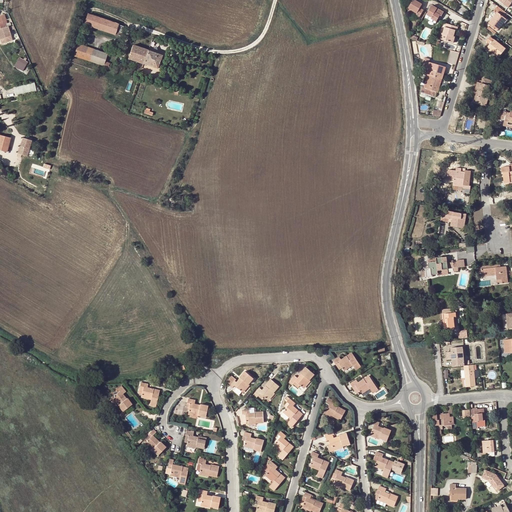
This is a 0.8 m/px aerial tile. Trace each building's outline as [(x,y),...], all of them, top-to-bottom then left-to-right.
[(411,0),(408,7),(412,10),(416,13),(415,15),(418,17),(422,10),(419,8),(421,4),(415,0),(411,0)] [(432,5),(427,14),(431,17),(430,18),(436,22),(438,18),(440,15),(442,16),(444,12),(432,5)] [(497,14),(488,24),(497,31),(506,19),(504,18),(507,15),(497,8),(494,11),(497,14)] [(0,39),(11,36),(4,14),(0,15),(0,39)] [(124,26),(88,14),(85,24),(121,36),(124,26)] [(431,17),(427,14),(425,17),(435,23),(436,22),(430,18),(431,17)] [(441,39),(452,42),(453,37),(456,31),(457,31),(457,27),(446,23),(443,33),(441,39)] [(11,36),(0,39),(1,44),(13,40),(11,36)] [(490,45),(487,48),(485,51),(489,54),(492,52),(499,57),(505,49),(494,40),(490,37),(486,42),(490,45)] [(108,54),(78,44),(74,56),(103,66),(102,69),(105,69),(108,67),(110,63),(105,61),(108,54)] [(128,58),(137,61),(143,63),(148,50),(133,45),(128,58)] [(162,55),(151,51),(148,50),(143,63),(144,64),(157,68),(162,55)] [(458,53),(450,51),(447,63),(455,65),(458,53)] [(25,70),(29,61),(20,57),(16,66),(25,70)] [(430,59),(424,58),(422,67),(427,69),(429,62),(430,59)] [(422,87),(420,92),(431,95),(435,97),(436,92),(437,92),(441,81),(439,80),(440,78),(442,73),(444,74),(446,67),(429,62),(427,69),(426,74),(428,74),(423,88),(422,87)] [(476,82),(473,90),(475,90),(477,91),(476,93),(474,102),(482,104),(485,93),(487,93),(489,85),(491,86),(492,81),(483,78),(481,83),(476,82)] [(16,92),(17,95),(36,90),(34,83),(13,87),(14,92),(16,92)] [(483,106),(487,93),(485,93),(482,104),(474,102),(473,103),(483,106)] [(44,94),(0,103),(0,108),(5,107),(6,108),(13,107),(13,106),(45,99),(44,94)] [(503,126),(511,127),(511,112),(510,113),(502,111),(500,119),(504,120),(503,126)] [(11,138),(0,134),(0,154),(5,156),(11,138)] [(27,156),(32,140),(23,137),(17,153),(27,156)] [(509,175),(511,174),(511,164),(509,165),(509,166),(501,167),(501,172),(503,173),(504,183),(510,182),(509,175)] [(454,175),(453,183),(464,184),(463,185),(470,185),(471,171),(465,170),(465,172),(461,172),(461,168),(456,167),(455,175),(454,175)] [(466,214),(442,210),(441,218),(452,220),(451,226),(464,228),(466,214)] [(429,262),(429,268),(425,269),(426,271),(426,277),(432,277),(432,275),(439,274),(438,271),(448,269),(453,269),(454,271),(458,271),(458,267),(457,268),(457,267),(457,262),(453,263),(447,263),(446,257),(442,257),(436,258),(436,262),(433,262),(433,259),(430,260),(431,262),(429,262)] [(457,268),(458,267),(464,267),(463,259),(456,260),(457,262),(457,267),(457,268)] [(500,267),(481,269),(482,276),(496,274),(497,280),(501,279),(502,283),(508,283),(506,267),(500,267)] [(442,309),(442,314),(445,314),(446,323),(442,323),(443,328),(454,328),(454,325),(458,325),(458,317),(456,317),(456,313),(457,313),(457,309),(454,309),(453,309),(442,309)] [(467,330),(458,331),(459,339),(468,338),(467,330)] [(451,352),(450,352),(451,359),(452,367),(464,366),(462,346),(451,348),(451,352)] [(333,361),(335,364),(338,362),(341,368),(343,371),(352,365),(356,370),(361,367),(352,353),(341,360),(339,357),(333,361)] [(476,364),(464,366),(465,370),(465,378),(466,387),(475,386),(474,370),(476,370),(476,364)] [(292,385),(293,384),(295,382),(298,385),(302,388),(309,380),(314,374),(305,367),(300,373),(301,373),(297,378),(294,376),(288,382),(292,385)] [(234,386),(241,392),(248,384),(253,379),(244,371),(240,377),(240,378),(236,382),(233,380),(228,385),(232,388),(234,386)] [(356,380),(350,384),(352,387),(355,385),(361,394),(369,389),(373,393),(378,390),(369,376),(358,383),(356,380)] [(256,398),(257,396),(260,393),(263,397),(267,400),(273,392),(278,386),(270,379),(265,386),(262,390),(259,388),(253,395),(256,398)] [(141,382),(140,387),(143,387),(142,393),(141,397),(151,399),(149,405),(156,407),(159,390),(154,389),(147,387),(148,384),(141,382)] [(120,391),(112,397),(118,405),(123,411),(132,404),(127,398),(126,399),(122,394),(126,391),(121,386),(118,388),(120,391)] [(289,405),(287,408),(283,412),(291,419),(287,423),(291,427),(302,415),(293,406),(295,403),(287,396),(284,400),(287,402),(289,405)] [(190,404),(188,413),(197,415),(205,417),(207,406),(200,404),(200,405),(194,404),(195,400),(188,398),(187,403),(190,404)] [(329,404),(324,412),(333,417),(340,420),(345,411),(338,407),(337,408),(333,405),(335,401),(328,398),(326,402),(329,404)] [(477,412),(477,409),(477,408),(471,409),(472,416),(470,417),(471,422),(473,422),(473,428),(477,428),(477,427),(485,426),(484,421),(480,421),(479,412),(477,412)] [(245,414),(246,424),(255,423),(263,422),(263,412),(255,412),(255,413),(249,414),(249,410),(242,410),(242,414),(245,414)] [(470,417),(469,410),(462,411),(463,418),(470,417)] [(448,417),(447,413),(443,414),(443,415),(436,415),(436,414),(432,414),(433,420),(434,420),(435,436),(441,435),(440,430),(444,429),(444,426),(451,425),(454,425),(453,417),(449,417),(448,417)] [(373,420),(371,424),(374,425),(372,429),(370,434),(380,438),(387,441),(391,431),(384,428),(383,429),(378,426),(379,423),(373,420)] [(148,434),(149,436),(151,437),(146,442),(145,442),(152,450),(158,455),(166,447),(160,442),(152,436),(156,432),(153,429),(148,434)] [(186,431),(185,435),(189,435),(188,443),(187,445),(196,447),(204,448),(206,438),(198,436),(198,437),(193,436),(194,431),(191,430),(191,432),(186,431)] [(280,437),(274,445),(282,452),(278,456),(282,460),(293,447),(283,439),(286,436),(280,431),(278,435),(280,437)] [(333,431),(320,435),(322,442),(330,440),(331,443),(327,445),(329,452),(333,451),(333,449),(343,446),(350,444),(346,433),(339,435),(340,437),(334,438),(332,434),(334,434),(333,431)] [(246,437),(244,446),(253,449),(261,451),(264,441),(256,438),(256,439),(250,437),(251,434),(244,432),(243,436),(246,437)] [(494,440),(482,441),(483,453),(481,453),(481,456),(487,456),(487,452),(495,451),(494,440)] [(151,451),(152,450),(145,442),(144,443),(151,451)] [(313,457),(310,466),(317,469),(319,470),(316,475),(322,478),(329,463),(317,458),(319,455),(312,451),(311,455),(313,457)] [(375,466),(378,468),(384,470),(382,474),(382,476),(388,478),(394,462),(382,458),(383,454),(377,452),(373,460),(376,461),(375,466)] [(199,473),(208,475),(216,477),(219,467),(211,465),(210,466),(204,464),(205,460),(203,460),(203,458),(200,458),(199,459),(198,459),(198,463),(201,464),(200,471),(199,473)] [(172,467),(170,474),(170,475),(180,477),(178,483),(184,484),(188,468),(172,464),(173,460),(170,459),(168,466),(172,467)] [(270,465),(267,463),(263,469),(268,472),(272,467),(270,465)] [(268,472),(265,475),(273,482),(269,486),(274,491),(284,478),(275,470),(277,467),(272,463),(270,465),(272,467),(268,472)] [(477,465),(468,465),(468,472),(476,473),(477,465)] [(482,473),(494,492),(503,486),(490,468),(482,473)] [(336,470),(334,474),(337,475),(335,479),(333,484),(342,487),(349,490),(354,481),(346,478),(341,476),(342,472),(336,470)] [(450,484),(450,493),(452,493),(451,496),(451,498),(458,499),(466,499),(466,489),(458,488),(458,485),(456,485),(456,484),(450,484)] [(380,495),(378,500),(386,503),(394,507),(398,497),(390,494),(390,495),(385,492),(386,489),(380,486),(376,494),(380,495)] [(200,490),(199,494),(202,495),(201,502),(200,504),(210,506),(218,508),(220,497),(212,496),(206,495),(207,491),(200,490)] [(306,498),(302,506),(311,510),(316,511),(319,511),(323,503),(315,500),(315,501),(310,499),(311,495),(305,492),(303,496),(306,498)] [(258,501),(256,510),(262,511),(273,511),(276,504),(268,502),(268,503),(262,501),(264,498),(256,496),(255,500),(258,501)] [(344,504),(341,503),(336,511),(350,511),(342,508),(344,504)] [(509,511),(506,506),(505,503),(503,504),(492,510),(492,511),(509,511)]
